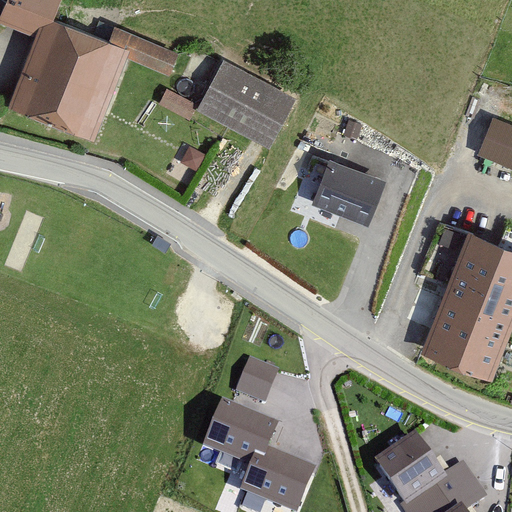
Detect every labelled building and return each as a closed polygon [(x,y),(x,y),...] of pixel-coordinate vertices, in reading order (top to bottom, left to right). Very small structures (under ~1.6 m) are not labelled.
[(9,0),(1,21),(40,37),(46,20),(51,22),(59,0),(9,0)] [(13,107),(93,139),(126,56),(127,52),(111,45),(51,22),(46,20),(40,37),(13,107)] [(173,54),(116,31),(111,45),(127,52),(126,56),(166,71),(173,54)] [(226,63),(202,108),(269,145),(294,100),(226,63)] [(189,118),(195,106),(167,91),(161,104),(189,118)] [(361,125),(350,121),(346,134),(356,138),(361,125)] [(511,127),(494,121),(481,154),(511,166),(511,127)] [(204,156),(190,148),(182,162),(196,170),(204,156)] [(383,184),(331,165),(316,203),(368,223),(383,184)] [(511,252),(471,237),(425,354),(489,379),(511,319),(511,252)] [(278,368),(251,357),(238,389),(265,400),(278,368)] [(206,442),(238,458),(251,462),(254,454),(264,458),(268,447),(278,421),(222,400),(206,442)] [(485,493),(465,463),(445,477),(417,435),(379,459),(406,502),(402,505),(406,511),(451,511),(462,505),(464,508),(468,505),(485,493)] [(268,447),(264,458),(254,454),(251,462),(242,487),(297,509),(315,465),(268,447)]
